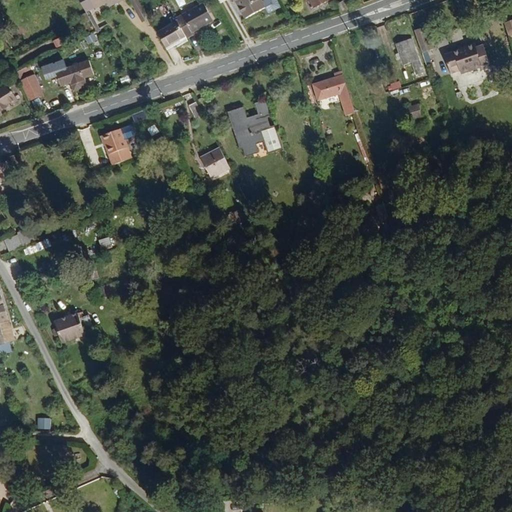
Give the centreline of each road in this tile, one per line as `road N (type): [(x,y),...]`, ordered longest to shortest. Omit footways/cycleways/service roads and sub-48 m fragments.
road 1 (tertiary): [(416,0),(0,146)]
road 2 (residential): [(0,267),(111,466),(158,511)]
